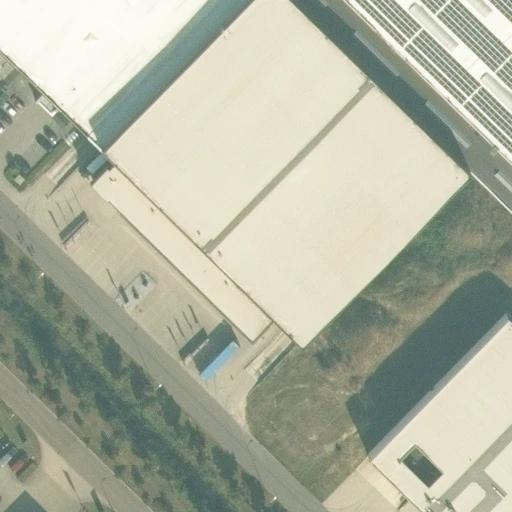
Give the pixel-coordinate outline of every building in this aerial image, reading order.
[(213,0),(0,0),(0,46),(86,131),(213,0)] [(296,0),(213,0),(86,131),(113,158),(92,180),(250,335),(272,313),(300,340),(469,168),(354,57),(296,0)] [(296,0),(354,57),(409,0),(296,0)] [(511,0),(409,0),(354,57),(469,168),(511,210),(511,0)] [(511,511),(511,316),(507,312),(366,454),(424,511),(511,511)]
